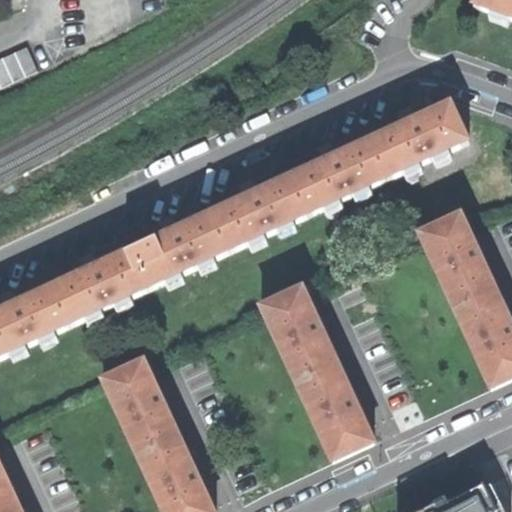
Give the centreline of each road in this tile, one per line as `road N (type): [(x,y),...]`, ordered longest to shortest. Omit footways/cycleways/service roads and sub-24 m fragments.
road 1 (residential): [(511,99),(427,79),(374,90),(0,280)]
road 2 (residential): [(308,511),(511,430)]
